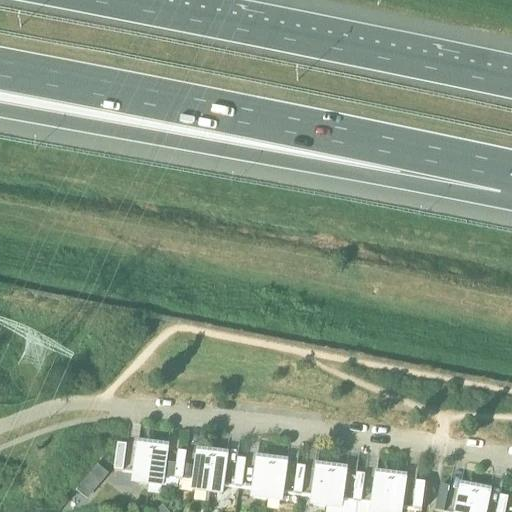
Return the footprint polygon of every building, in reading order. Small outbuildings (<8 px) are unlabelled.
[(134,484),(148,486),(152,450),(138,448),(118,446),(114,473),(135,476),(134,484)] [(163,479),(179,481),(182,454),(166,452),(152,450),(148,486),(162,487),(163,479)] [(193,491),(208,493),(212,457),(198,456),(182,454),(179,481),(195,483),(193,491)] [(226,459),(212,457),(208,493),(222,495),(223,487),(238,489),(242,461),(226,460),(226,459)] [(257,463),(242,461),(238,489),(254,491),(253,499),(267,501),(271,465),(257,463)] [(98,465),(87,478),(97,487),(108,474),(98,465)] [(285,467),(271,465),(267,501),(281,502),(282,494),(298,496),(301,469),(285,467)] [(312,506),(327,508),(331,472),(317,471),(301,469),(298,496),(313,498),(312,506)] [(345,474),(331,472),(327,508),(341,510),(341,502),(357,504),(361,477),(345,475),(345,474)] [(372,511),(386,511),(390,480),(376,478),(361,477),(357,504),(373,506),(372,511)] [(404,482),(390,480),(386,511),(400,511),(401,509),(420,511),(421,511),(425,485),(404,482)] [(470,511),(475,493),(461,490),(461,491),(440,487),(435,511),(470,511)] [(488,496),(475,493),(470,511),(501,511),(504,499),(488,496)] [(511,511),(511,500),(504,499),(501,511),(511,511)]
